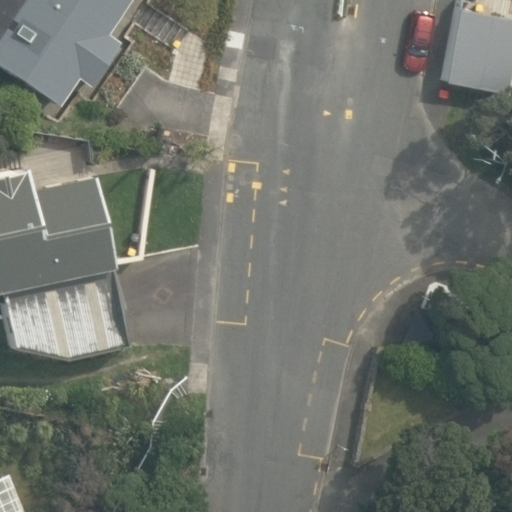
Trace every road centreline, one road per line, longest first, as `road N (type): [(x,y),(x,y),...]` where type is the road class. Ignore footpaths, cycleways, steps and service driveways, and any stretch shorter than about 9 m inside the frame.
road 1 (residential): [(253,511),(284,184)]
road 2 (residential): [(511,254),(284,184)]
road 3 (residential): [(389,0),(358,101),(284,184)]
road 4 (residential): [(284,184),(307,0)]
